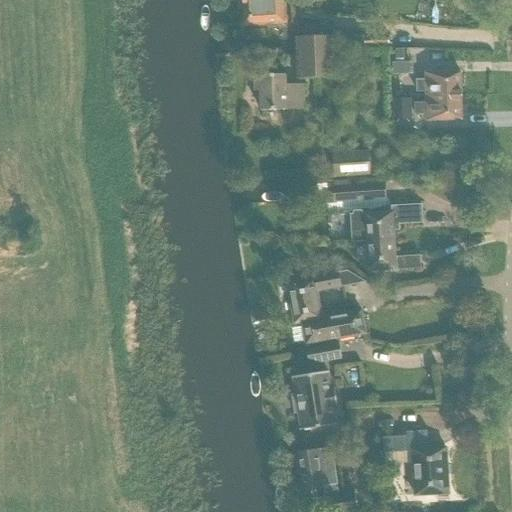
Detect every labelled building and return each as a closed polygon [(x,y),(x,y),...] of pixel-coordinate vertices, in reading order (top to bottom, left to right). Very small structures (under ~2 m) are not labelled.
[(243,0),(245,25),(284,22),(283,0),(243,0)] [(390,49),(389,34),(364,35),(365,49),(390,49)] [(297,78),(336,77),(334,36),(295,37),(295,39),(296,56),(297,78)] [(412,77),(411,48),(394,48),(395,77),(412,77)] [(426,92),(426,97),(461,96),(460,72),(425,73),(426,80),(417,81),(417,92),(426,92)] [(261,111),(305,109),(304,85),(287,85),(287,75),(259,76),(261,111)] [(461,96),(426,97),(426,103),(415,103),(415,114),(427,114),(427,121),(462,120),(461,96)] [(410,99),(395,99),(395,120),(410,119),(410,99)] [(352,153),(351,147),(332,148),(334,177),(370,175),(369,152),(352,153)] [(387,199),(385,182),(333,187),(334,201),(334,204),(387,199)] [(400,226),(423,224),(422,205),(391,206),(392,212),(365,214),(350,215),(352,244),(367,243),(367,242),(395,240),(394,232),(400,231),(400,226)] [(395,240),(367,242),(367,243),(369,270),(396,268),(396,270),(421,269),(420,256),(396,257),(395,240)] [(341,287),(338,273),(313,277),(314,280),(288,285),(295,325),(302,324),(306,345),(334,340),(365,334),(361,311),(322,318),(317,291),(341,287)] [(334,340),(306,345),(309,361),(337,356),(334,340)] [(332,389),(330,371),(292,377),(300,432),(338,426),(335,408),(338,407),(335,389),(332,389)] [(415,496),(449,494),(446,448),(429,449),(428,431),(406,432),(406,436),(383,438),(384,453),(412,451),(415,496)] [(340,493),(332,448),(319,450),(297,454),(303,492),(323,488),(327,511),(358,511),(355,491),(340,493)]
